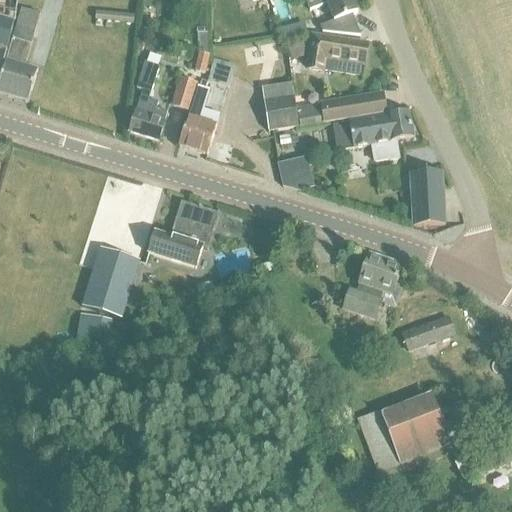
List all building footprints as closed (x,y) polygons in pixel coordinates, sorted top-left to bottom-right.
[(0,0),(0,76),(7,53),(8,53),(14,24),(17,0),(0,0)] [(275,0),(280,22),(299,18),(295,0),(275,0)] [(305,0),(310,11),(328,5),(334,23),(358,14),(352,0),(305,0)] [(0,84),(0,95),(28,104),(38,72),(25,68),(40,16),(22,10),(0,84)] [(287,38),(310,36),(310,23),(287,24),(287,38)] [(199,53),(194,73),(204,75),(209,54),(208,35),(198,36),(199,53)] [(254,59),(283,53),(280,39),(251,46),(254,59)] [(313,39),(308,71),(322,73),(363,79),(365,66),(368,48),(313,39)] [(308,57),(303,45),(288,50),(292,63),(308,57)] [(215,62),(208,84),(228,90),(234,68),(215,62)] [(143,94),(141,100),(131,134),(159,142),(168,114),(156,111),(158,105),(149,102),(159,69),(144,65),(136,92),(143,94)] [(181,82),(173,109),(187,113),(195,86),(181,82)] [(262,90),(264,103),(268,133),(299,129),(292,86),(262,90)] [(179,149),(207,157),(220,117),(204,112),(210,92),(198,89),(188,120),(179,149)] [(323,106),(297,110),(299,118),(301,129),(385,115),(382,98),(323,108),(323,106)] [(337,154),(371,148),(374,164),(389,161),(389,163),(398,161),(395,144),(414,141),(410,114),(333,127),(337,154)] [(282,138),(292,153),(305,144),(295,130),(282,138)] [(307,159),(278,166),(283,189),(301,193),(315,189),(307,159)] [(410,177),(414,229),(446,227),(442,175),(410,177)] [(202,249),(208,251),(219,216),(202,211),(202,210),(199,209),(198,210),(182,205),(171,239),(155,234),(148,255),(196,270),(202,249)] [(229,236),(240,237),(241,222),(230,221),(229,236)] [(100,251),(82,309),(123,322),(141,264),(100,251)] [(401,291),(394,289),(401,267),(371,257),(361,286),(362,287),(359,295),(351,292),(344,312),(375,322),(381,303),(395,308),(401,291)] [(262,298),(257,285),(233,294),(237,306),(262,298)] [(403,337),(408,352),(453,337),(448,322),(403,337)] [(88,345),(92,356),(126,344),(123,333),(88,345)] [(358,423),(378,475),(381,482),(467,449),(457,422),(454,423),(448,406),(435,411),(429,398),(381,416),(380,414),(358,423)] [(468,456),(477,479),(511,465),(502,442),(468,456)] [(302,466),(281,475),(284,481),(305,473),(302,466)] [(325,489),(330,502),(348,495),(344,482),(325,489)]
